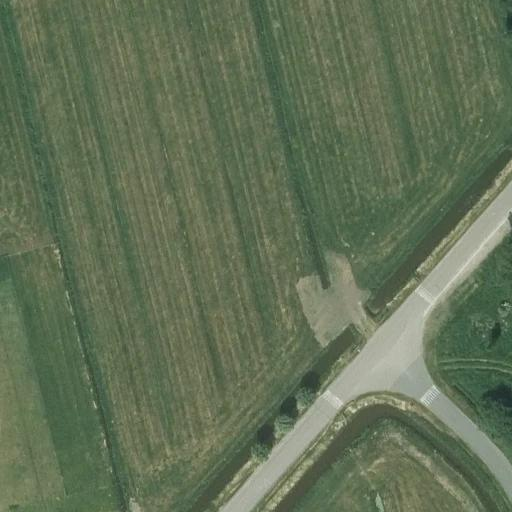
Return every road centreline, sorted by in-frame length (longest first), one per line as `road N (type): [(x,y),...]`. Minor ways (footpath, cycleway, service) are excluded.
road 1 (unclassified): [(236,511),(377,349)]
road 2 (unclassified): [(377,349),(511,195)]
road 3 (unclassified): [(511,489),(377,349)]
